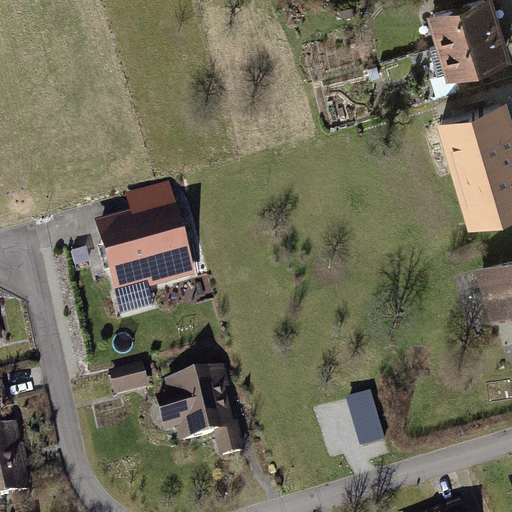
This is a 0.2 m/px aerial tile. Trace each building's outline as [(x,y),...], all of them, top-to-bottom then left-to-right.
[(437,49),(502,29),(492,0),(483,0),(428,17),(437,49)] [(502,29),(437,49),(447,79),(511,60),(502,29)] [(511,148),(502,113),(446,129),(474,232),(511,219),(511,148)] [(199,278),(170,179),(130,191),(137,213),(103,223),(126,300),(199,278)] [(511,260),(482,269),(497,322),(511,317),(511,260)] [(0,298),(0,345),(11,343),(0,298)] [(149,363),(112,373),(118,398),(155,388),(149,363)] [(251,454),(229,366),(170,380),(175,399),(162,403),(169,432),(180,430),(184,444),(221,435),(228,460),(251,454)] [(352,393),(362,441),(386,436),(376,388),(352,393)] [(0,497),(36,490),(22,420),(0,424),(0,497)] [(473,511),(468,499),(435,511),(473,511)]
